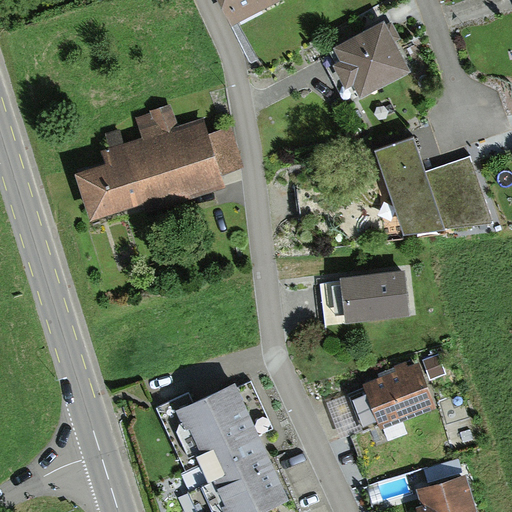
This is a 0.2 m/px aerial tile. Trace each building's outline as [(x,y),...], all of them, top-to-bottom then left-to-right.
[(222,0),(234,22),(275,0),(222,0)] [(385,19),(332,47),(339,60),(332,64),(346,92),(353,88),(360,101),(414,72),(385,19)] [(76,173),(92,220),(172,193),(176,203),(224,187),(221,175),(246,167),(233,128),(208,136),(203,121),(180,128),(171,102),(147,110),(148,113),(135,118),(142,138),(124,144),(119,129),(103,134),(108,149),(102,151),(106,163),(76,173)] [(416,138),(373,153),(404,235),(494,224),(470,156),(426,171),(416,138)] [(342,282),(320,284),(325,326),(346,324),(410,317),(405,273),(342,279),(342,282)] [(438,355),(424,360),(431,379),(445,374),(438,355)] [(364,389),(349,395),(363,433),(379,427),(381,431),(437,409),(419,365),(407,370),(405,364),(378,375),(380,379),(362,386),(364,389)] [(195,406),(189,394),(156,410),(186,473),(182,474),(198,511),(268,511),(289,503),(236,387),(195,406)] [(477,511),(466,471),(414,486),(420,511),(477,511)]
